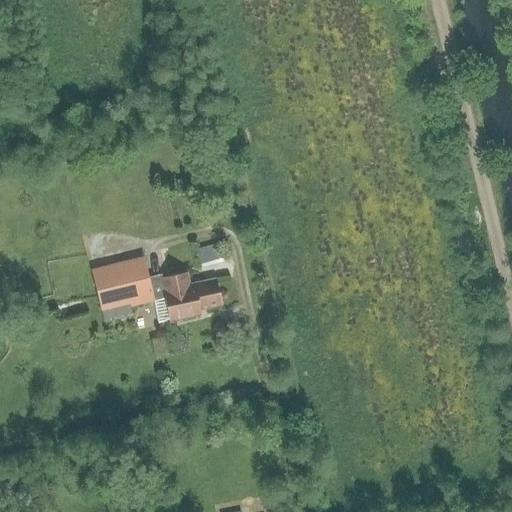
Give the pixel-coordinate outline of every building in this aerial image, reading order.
[(179,196),(199,192),(196,177),(176,181),(179,196)] [(194,195),(200,223),(212,220),(206,193),(194,195)] [(195,249),(201,268),(223,261),(218,243),(195,249)] [(219,305),(213,278),(190,284),(187,271),(162,277),(162,275),(148,278),(147,273),(94,285),(101,315),(154,302),(158,323),(199,315),(197,309),(219,305)] [(151,340),(154,358),(168,356),(165,338),(151,340)]
